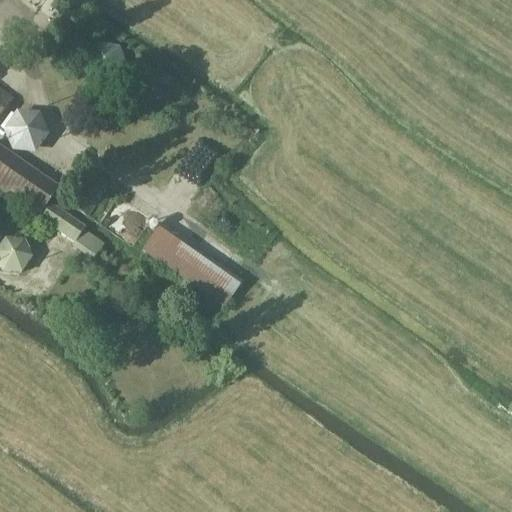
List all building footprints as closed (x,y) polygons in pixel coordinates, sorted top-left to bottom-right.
[(97,46),(83,63),(91,83),(113,85),(125,68),(117,48),(97,46)] [(0,115),(12,99),(0,90),(0,115)] [(44,112),(18,108),(6,125),(15,149),(35,153),(49,135),(44,112)] [(48,196),(0,160),(0,200),(29,222),(48,196)] [(109,187),(95,176),(71,208),(85,219),(109,187)] [(240,282),(158,225),(144,248),(224,306),(223,304),(240,282)] [(9,239),(0,250),(0,252),(6,266),(23,268),(31,255),(23,240),(9,239)]
